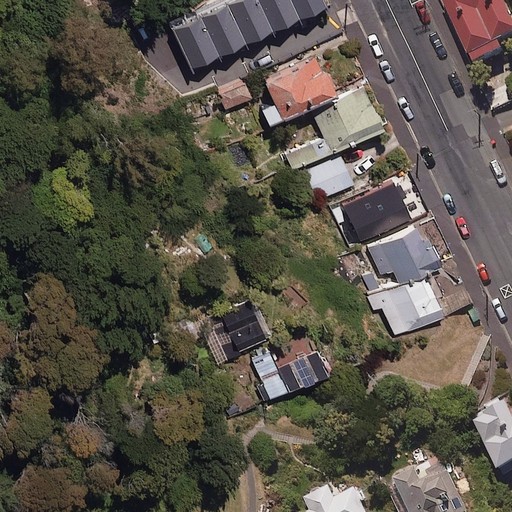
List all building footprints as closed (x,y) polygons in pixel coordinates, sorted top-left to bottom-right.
[(312,0),(207,0),(197,5),(196,3),(163,18),(183,60),(312,0)] [(511,0),(456,0),(478,49),(511,33),(511,0)] [(330,92),(314,56),(261,80),(271,101),(257,107),(264,122),(330,92)] [(247,96),(240,79),(217,89),(223,106),(247,96)] [(378,126),(360,87),(311,110),(323,135),(285,153),(291,167),(378,126)] [(351,181),(338,154),(304,170),(316,197),(351,181)] [(419,217),(401,175),(361,193),(373,220),(355,229),(362,243),(419,217)] [(422,244),(414,227),(367,248),(379,275),(392,269),(398,283),(439,265),(428,241),(422,244)] [(440,316),(423,275),(377,294),(395,335),(440,316)] [(269,334),(255,301),(210,320),(224,353),(269,334)] [(327,369),(309,329),(249,356),(257,374),(251,377),(261,399),(327,369)] [(511,418),(504,400),(471,415),(497,474),(511,467),(511,418)] [(465,511),(441,458),(394,479),(408,511),(414,511),(417,511),(465,511)] [(334,502),(328,487),(299,499),(303,511),(364,511),(356,493),(334,502)]
